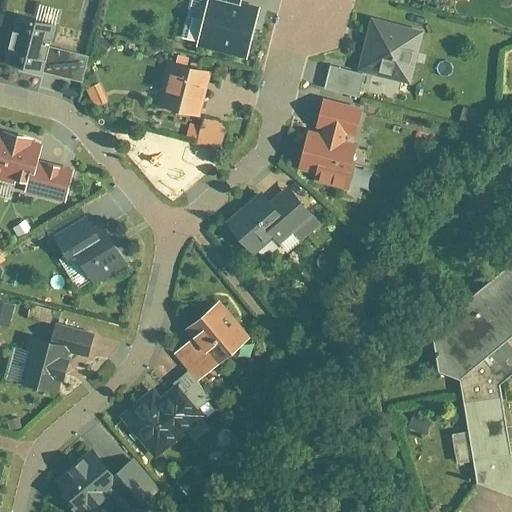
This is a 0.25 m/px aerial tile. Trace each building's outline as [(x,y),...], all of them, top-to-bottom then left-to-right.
[(219,52),(253,60),(266,10),(247,5),(226,0),(213,0),(202,47),(219,52)] [(7,60),(50,72),(56,45),(62,24),(19,13),(7,60)] [(427,28),(375,14),(361,67),(413,81),(427,28)] [(101,44),(110,53),(118,44),(109,35),(101,44)] [(95,55),(56,45),(50,72),(88,82),(95,55)] [(199,116),(211,70),(169,60),(157,105),(199,116)] [(333,63),(327,85),(363,94),(369,72),(333,63)] [(100,108),(114,102),(106,83),(92,89),(100,108)] [(367,104),(325,95),(317,127),(309,125),(299,167),(315,170),(313,179),(349,187),(360,137),(367,104)] [(202,116),(201,123),(188,122),(186,141),(223,145),(226,119),(202,116)] [(44,159),(48,143),(0,130),(0,177),(37,187),(44,159)] [(82,169),(44,159),(37,187),(35,194),(73,204),(82,169)] [(265,183),(225,216),(255,252),(277,233),(290,248),(322,221),(288,181),(273,193),(265,183)] [(82,256),(109,239),(99,222),(65,243),(75,260),(82,256)] [(82,256),(100,285),(136,263),(118,234),(109,239),(82,256)] [(511,457),(501,387),(511,377),(511,263),(432,329),(438,371),(460,380),(478,485),(511,497),(511,457)] [(252,332),(222,296),(185,328),(192,336),(175,352),(198,379),(252,332)] [(0,323),(16,327),(21,304),(0,299),(0,323)] [(90,355),(96,332),(55,321),(52,334),(31,329),(17,381),(62,393),(73,351),(90,355)] [(154,382),(120,410),(157,455),(208,413),(178,377),(161,391),(154,382)] [(118,469),(97,443),(55,476),(84,511),(90,511),(112,494),(126,511),(128,511),(162,485),(137,454),(118,469)] [(0,501),(11,461),(0,458),(0,501)] [(195,464),(178,478),(191,495),(209,481),(195,464)]
